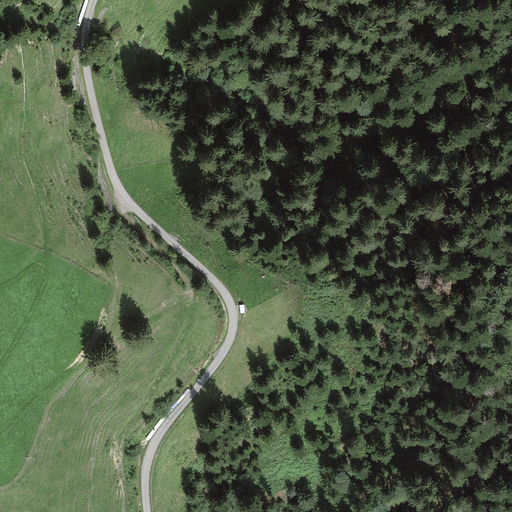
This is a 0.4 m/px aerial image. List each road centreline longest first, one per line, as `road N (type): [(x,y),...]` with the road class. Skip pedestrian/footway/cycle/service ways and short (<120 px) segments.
road 1 (track): [(147,511),(152,448),(225,348),(232,307),(116,183),(86,66),(94,0)]
road 2 (track): [(0,288),(32,267),(44,274),(0,368)]
